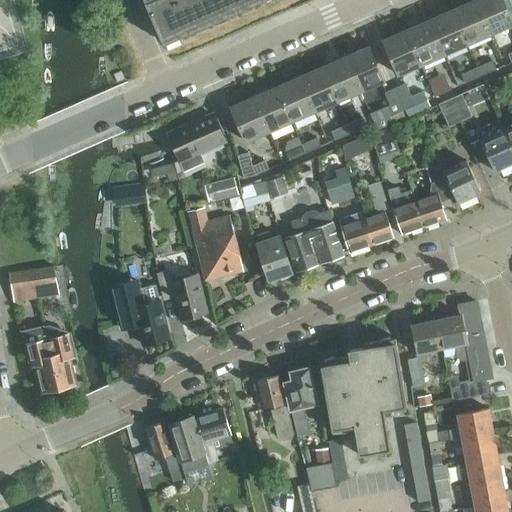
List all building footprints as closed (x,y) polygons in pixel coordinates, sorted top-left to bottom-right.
[(150,0),(145,2),(161,39),(251,0),(150,0)] [(479,0),(475,2),(490,36),(511,26),(511,22),(502,0),(479,0)] [(475,2),(452,12),(467,46),(490,36),(475,2)] [(429,22),(444,56),(467,46),(452,12),(429,22)] [(406,32),(421,66),(444,56),(429,22),(406,32)] [(421,66),(406,32),(383,42),(398,76),(421,66)] [(345,58),(360,92),(383,82),(368,48),(345,58)] [(337,103),(360,93),(360,92),(345,58),(322,68),(337,103)] [(476,67),(480,76),(496,69),(492,60),(476,67)] [(480,76),(476,67),(461,74),(465,83),(480,76)] [(299,78),(314,113),(337,103),(322,68),(299,78)] [(277,88),(291,123),(314,113),(299,78),(277,88)] [(497,79),(488,83),(492,91),(501,87),(497,79)] [(451,89),(447,80),(431,87),(434,96),(451,89)] [(395,87),(405,109),(408,116),(430,106),(423,90),(411,96),(405,83),(395,87)] [(405,109),(395,87),(384,92),(389,105),(377,111),(381,120),(405,109)] [(254,98),(269,133),(291,123),(277,88),(254,98)] [(450,98),(461,121),(471,116),(461,93),(450,98)] [(269,133),(254,98),(231,109),(245,143),(269,133)] [(461,121),(450,98),(438,104),(448,126),(461,121)] [(198,154),(225,142),(213,116),(168,136),(184,171),(199,164),(201,160),(198,154)] [(347,124),(350,133),(366,126),(362,117),(347,124)] [(476,131),(480,140),(494,172),(511,163),(511,151),(502,130),(499,121),(476,131)] [(350,133),(347,124),(331,131),(335,140),(350,133)] [(511,125),(502,130),(511,151),(511,125)] [(379,157),(400,151),(401,150),(395,131),(373,138),(379,157)] [(400,134),(403,143),(410,140),(407,131),(400,134)] [(344,160),(374,148),(371,133),(343,145),(344,160)] [(301,144),(305,153),(321,146),(317,137),(301,144)] [(305,153),(301,144),(285,151),(289,160),(305,153)] [(249,152),(237,155),(244,178),(255,175),(269,169),(265,160),(252,165),(249,152)] [(425,229),(448,220),(441,201),(452,198),(444,175),(440,157),(435,158),(437,164),(426,167),(434,197),(417,203),(416,203),(425,229)] [(458,204),(481,193),(468,162),(444,172),(458,204)] [(167,173),(169,181),(177,179),(173,163),(150,169),(152,177),(167,173)] [(324,182),(332,205),(355,197),(344,166),(334,169),(337,177),(324,182)] [(288,192),(282,176),(265,182),(272,198),(288,192)] [(239,193),(234,178),(211,184),(214,200),(239,193)] [(268,192),(265,181),(253,184),(240,189),(243,199),(268,192)] [(377,216),(363,221),(372,247),(394,239),(385,212),(389,210),(380,181),(367,185),(377,216)] [(128,185),(130,204),(145,201),(142,182),(128,185)] [(389,197),(403,236),(425,229),(416,203),(417,203),(412,189),(400,193),(397,187),(388,190),(390,196),(389,197)] [(188,209),(192,226),(206,282),(244,272),(230,214),(208,220),(204,205),(188,209)] [(344,256),(329,209),(319,213),(319,212),(317,211),(315,211),(313,211),(311,211),(310,211),(308,211),(306,212),(303,214),(301,217),(302,217),(290,221),(295,235),(286,238),(297,272),(318,264),(317,262),(321,261),(322,263),(325,262),(332,264),(338,263),(343,256),(344,256)] [(363,221),(360,211),(338,219),(350,254),(372,247),(363,221)] [(273,280),(292,273),(279,237),(271,240),(269,233),(258,237),(264,252),(262,252),(273,280)] [(32,272),(35,287),(57,284),(55,269),(32,272)] [(35,287),(32,272),(19,274),(21,289),(35,287)] [(181,321),(208,314),(199,277),(171,284),(168,272),(158,275),(164,298),(174,296),(181,321)] [(131,294),(128,285),(113,290),(123,326),(138,322),(145,348),(171,340),(156,287),(131,294)] [(468,344),(467,344),(474,381),(492,378),(477,301),(459,304),(461,315),(462,315),(468,344)] [(461,315),(445,318),(435,320),(442,349),(467,344),(468,344),(462,315),(461,315)] [(442,349),(435,320),(411,325),(417,354),(442,349)] [(45,330),(60,390),(76,386),(70,360),(75,358),(69,335),(49,329),(45,330)] [(35,362),(39,377),(43,394),(60,390),(45,330),(25,335),(32,363),(35,362)] [(350,355),(320,359),(330,427),(354,424),(358,454),(390,449),(384,409),(407,406),(398,338),(366,342),(367,346),(349,348),(350,355)] [(408,359),(414,388),(425,385),(419,357),(408,359)] [(291,371),(292,377),(293,381),(285,383),(298,435),(311,432),(305,405),(317,402),(308,367),(291,371)] [(263,408),(276,405),(278,414),(282,430),(291,427),(279,374),(256,379),(263,408)] [(487,383),(451,390),(453,400),(489,393),(487,383)] [(418,397),(420,405),(432,403),(430,395),(418,397)] [(223,407),(196,416),(204,442),(210,463),(219,460),(212,439),(231,433),(223,407)] [(457,414),(460,427),(448,429),(450,440),(462,438),(493,432),(488,408),(457,414)] [(210,463),(204,442),(196,416),(194,417),(193,416),(169,423),(181,460),(193,456),(196,467),(210,463)] [(170,470),(179,467),(165,422),(146,428),(156,459),(166,456),(170,470)] [(416,426),(404,427),(406,435),(418,434),(416,426)] [(436,429),(426,431),(427,441),(438,439),(436,429)] [(462,438),(466,461),(497,455),(493,432),(462,438)] [(418,434),(406,435),(407,443),(419,441),(418,434)] [(340,438),(328,440),(329,448),(341,446),(340,438)] [(419,441),(407,443),(408,451),(420,449),(419,441)] [(341,446),(329,448),(330,455),(342,453),(341,446)] [(330,462),(328,448),(315,449),(317,463),(330,462)] [(420,449),(408,451),(409,458),(421,457),(420,449)] [(430,453),(431,464),(441,462),(439,452),(430,453)] [(342,453),(330,455),(331,462),(332,463),(343,461),(342,453)] [(466,461),(470,484),(501,478),(497,455),(466,461)] [(421,457),(409,458),(410,466),(422,464),(421,457)] [(343,461),(332,463),(333,471),(345,469),(343,461)] [(331,462),(330,462),(319,463),(323,487),(335,485),(334,479),(333,471),(332,463),(331,462)] [(319,463),(305,466),(310,489),(323,487),(319,463)] [(422,464),(410,466),(411,474),(423,472),(422,464)] [(432,467),(434,481),(448,479),(446,465),(432,467)] [(345,469),(333,471),(334,479),(346,477),(345,469)] [(423,472),(411,474),(413,482),(425,480),(423,472)] [(470,484),(475,507),(506,501),(501,478),(470,484)] [(278,490),(275,479),(265,481),(268,493),(278,490)] [(425,480),(413,482),(414,489),(426,488),(425,480)] [(426,488),(414,489),(415,497),(427,495),(426,488)] [(427,495),(415,497),(416,505),(428,503),(427,495)] [(449,497),(437,499),(439,511),(451,509),(449,497)] [(475,507),(475,511),(508,511),(506,501),(475,507)]
